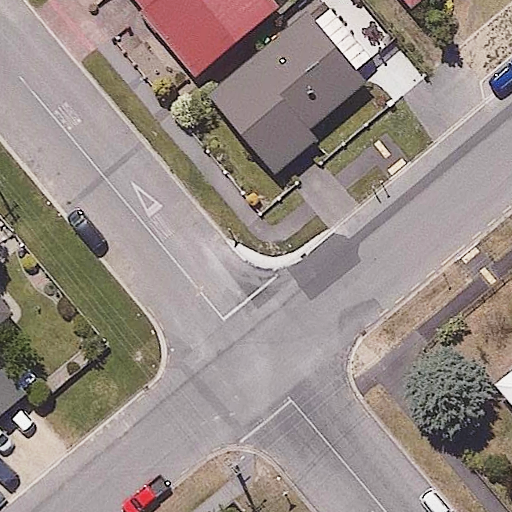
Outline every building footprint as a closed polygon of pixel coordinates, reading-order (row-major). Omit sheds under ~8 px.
[(274,0),(126,0),(198,84),(284,12),(274,0)] [(394,0),(405,13),(421,0),(394,0)] [(309,13),(209,96),(270,168),(370,85),(309,13)] [(0,415),(35,386),(0,344),(0,325),(28,302),(0,267),(0,415)] [(511,358),(490,376),(511,402),(511,358)]
